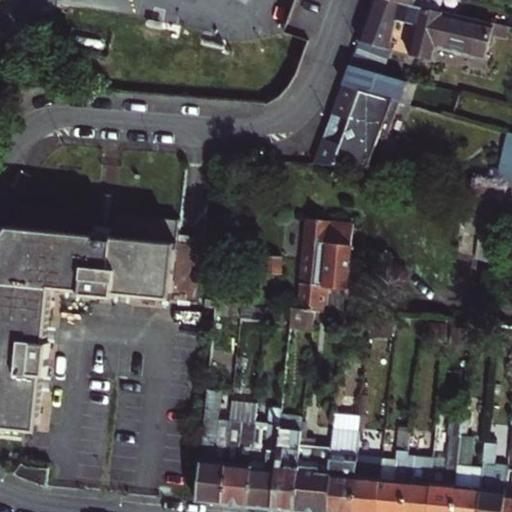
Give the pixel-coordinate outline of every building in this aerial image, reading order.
[(486,59),(494,24),(437,10),(393,0),(374,0),(359,41),(390,49),(397,20),(416,24),(409,54),(432,60),(435,46),(486,59)] [(393,0),(437,10),(439,0),(393,0)] [(351,64),(382,72),(390,49),(359,41),(351,64)] [(381,74),(382,72),(351,64),(343,85),(400,101),(401,101),(407,81),(381,74)] [(386,139),(400,101),(343,85),(315,164),(368,167),(379,136),(386,139)] [(503,184),(511,185),(511,132),(508,132),(500,168),(497,183),(503,184)] [(483,180),(497,183),(500,168),(486,165),(483,180)] [(497,183),(483,180),(472,178),(464,230),(480,232),(497,235),(503,184),(497,183)] [(492,271),(505,273),(511,220),(511,185),(503,184),(497,235),(493,259),(492,271)] [(105,194),(101,226),(106,227),(111,227),(115,195),(105,194)] [(22,204),(6,229),(0,238),(0,237),(0,427),(39,431),(44,375),(48,376),(51,343),(48,342),(54,288),(83,291),(82,294),(116,298),(116,294),(198,303),(204,246),(177,243),(178,235),(180,220),(115,214),(114,228),(111,227),(106,227),(101,226),(98,226),(100,212),(22,204)] [(345,288),(348,289),(354,223),(308,218),(298,309),(316,311),(331,312),(342,313),(345,288)] [(493,259),(497,235),(480,232),(476,257),(493,259)] [(178,235),(177,243),(204,246),(205,238),(178,235)] [(282,274),(283,256),(258,255),(257,270),(264,270),(264,273),(282,274)] [(215,313),(234,315),(235,304),(216,302),(215,313)] [(315,320),(316,311),(298,309),(292,308),(290,327),(314,329),(315,320)] [(330,322),(331,312),(316,311),(315,320),(330,322)] [(196,501),(222,503),(230,420),(219,419),(222,391),(207,389),(196,501)] [(234,404),(232,420),(249,422),(256,423),(257,414),(257,407),(234,404)] [(247,506),(272,508),(280,427),(282,414),(282,408),(271,407),(270,415),(269,424),(256,423),(249,422),(248,436),(244,435),(244,441),(254,442),(247,506)] [(428,511),(453,511),(463,414),(463,410),(451,409),(449,431),(450,431),(447,463),(447,469),(433,468),(428,511)] [(326,511),(353,511),(358,456),(362,416),(336,413),(333,447),(326,511)] [(269,424),(270,415),(257,414),(256,423),(269,424)] [(301,430),(302,421),(303,417),(282,414),(280,427),(301,430)] [(453,511),(478,511),(482,473),(469,472),(470,467),(471,462),(474,436),(467,435),(468,427),(471,423),(472,415),(463,414),(453,511)] [(247,506),(254,442),(244,441),(244,435),(248,436),(249,422),(232,420),(230,420),(222,503),(247,506)] [(301,437),(307,438),(309,422),(302,421),(301,430),(301,437)] [(272,508),(294,510),(301,437),(301,430),(280,427),(272,508)] [(378,511),(402,511),(409,455),(411,431),(399,430),(397,459),(396,465),(382,464),(378,511)] [(294,510),(310,511),(326,511),(333,447),(316,446),(316,438),(307,438),(301,437),(294,510)] [(503,511),(507,475),(508,464),(495,463),(497,443),(485,442),(483,468),(482,473),(478,511),(503,511)] [(402,511),(428,511),(433,468),(434,461),(434,457),(409,455),(402,511)] [(353,511),(378,511),(382,464),(383,458),(358,456),(353,511)] [(48,487),(48,484),(50,468),(28,466),(22,463),(15,472),(20,477),(46,486),(48,487)] [(503,511),(511,511),(511,475),(507,475),(503,511)]
